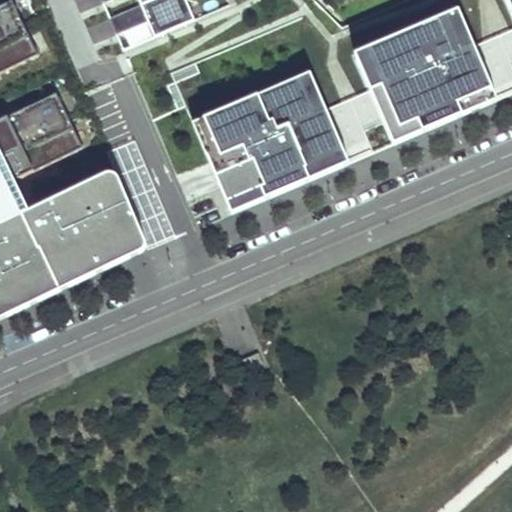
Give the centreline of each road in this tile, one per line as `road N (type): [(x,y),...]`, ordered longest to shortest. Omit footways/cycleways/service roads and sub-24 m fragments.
road 1 (unclassified): [(511,153),(0,374)]
road 2 (unknown): [(117,80),(287,0)]
